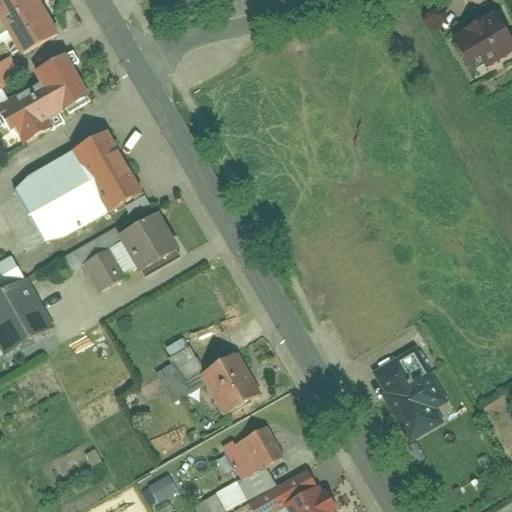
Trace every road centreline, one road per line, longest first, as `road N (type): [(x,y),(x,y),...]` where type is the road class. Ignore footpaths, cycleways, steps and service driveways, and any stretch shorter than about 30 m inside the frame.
road 1 (tertiary): [(142,69),(397,511)]
road 2 (residential): [(142,69),(356,0)]
